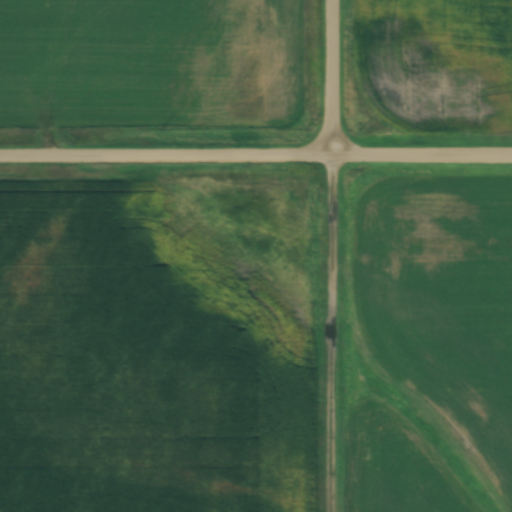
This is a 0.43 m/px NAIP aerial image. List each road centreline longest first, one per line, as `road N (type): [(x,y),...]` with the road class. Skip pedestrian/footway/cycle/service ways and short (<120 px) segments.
road 1 (residential): [(334,511),(337,0)]
road 2 (residential): [(0,158),(511,157)]
